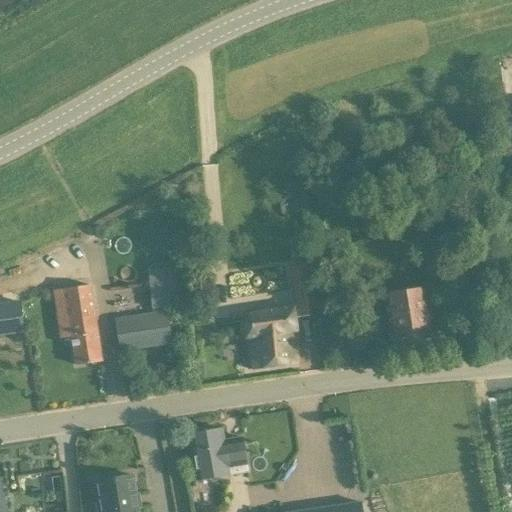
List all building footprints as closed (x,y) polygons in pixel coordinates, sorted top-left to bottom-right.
[(148,270),(152,308),(178,306),(175,267),(148,270)] [(313,279),(293,282),(297,317),(318,314),(313,279)] [(53,291),(61,339),(71,337),(75,366),(102,362),(89,285),(53,291)] [(383,294),(392,350),(435,343),(427,288),(383,294)] [(0,334),(23,331),(19,302),(0,305),(0,334)] [(293,308),(241,314),(248,369),(300,362),(293,308)] [(114,319),(119,352),(172,343),(167,311),(114,319)] [(336,341),(333,323),(324,324),(326,342),(336,341)] [(346,327),(350,355),(370,352),(366,324),(346,327)] [(223,430),(189,435),(196,481),(247,472),(242,438),(224,441),(223,430)] [(96,482),(100,504),(95,505),(96,511),(137,511),(132,476),(96,482)] [(361,511),(361,503),(299,511),(361,511)]
